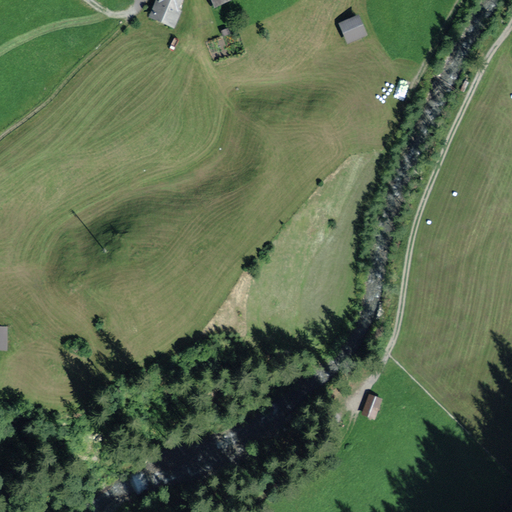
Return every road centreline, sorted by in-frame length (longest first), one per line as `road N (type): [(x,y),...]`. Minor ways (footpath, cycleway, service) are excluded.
road 1 (track): [(511,21),(485,61),(424,199),(387,357)]
road 2 (track): [(0,138),(138,7)]
